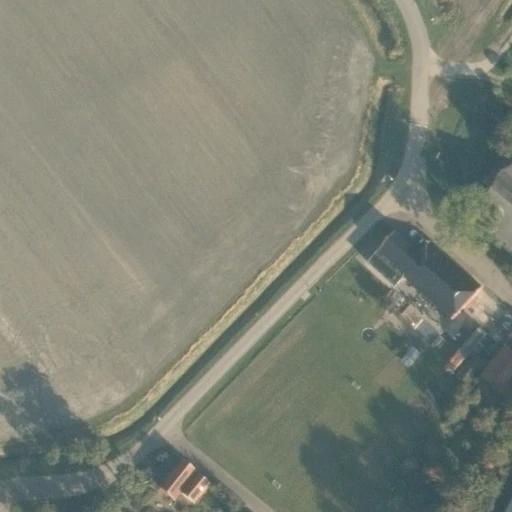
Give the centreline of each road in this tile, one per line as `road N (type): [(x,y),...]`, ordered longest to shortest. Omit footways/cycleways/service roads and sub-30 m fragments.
road 1 (unclassified): [(0,496),(95,481),(123,464),(396,192)]
road 2 (unclassified): [(511,292),(396,192)]
road 3 (unclassified): [(396,192),(419,125),(420,72)]
